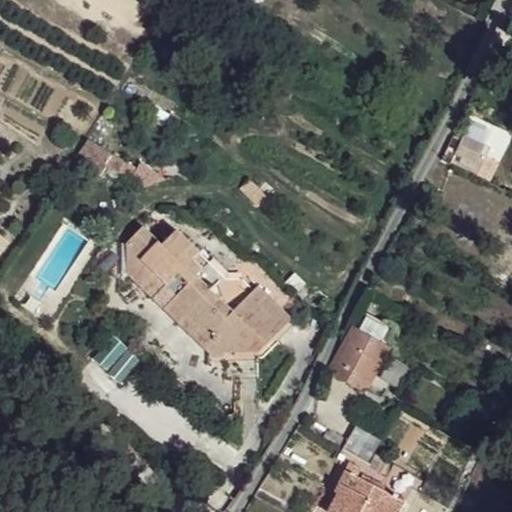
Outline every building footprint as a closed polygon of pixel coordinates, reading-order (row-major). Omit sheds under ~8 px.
[(488,154),(464,141),(452,163),(477,176),(488,154)] [(108,161),(85,145),(80,154),(102,170),(108,161)] [(161,254),(142,236),(125,254),(127,283),(151,306),(175,281),(186,292),(162,319),(208,360),(256,364),(291,328),(256,295),(252,299),(233,319),(197,284),(200,279),(192,269),(197,262),(198,261),(175,240),(161,254)] [(223,287),(197,262),(192,269),(200,279),(197,284),(233,319),(252,299),(238,287),(223,287)] [(388,336),(363,317),(335,372),(361,387),(382,346),(388,336)] [(382,444),(356,429),(342,453),(368,467),(382,444)] [(482,450),(474,445),(471,449),(480,455),(482,450)] [(347,472),(343,471),(334,491),(336,493),(347,472)] [(392,511),(399,499),(347,472),(336,493),(375,511),(392,511)] [(440,494),(427,487),(421,496),(435,504),(440,494)] [(375,511),(336,493),(326,511),(375,511)]
